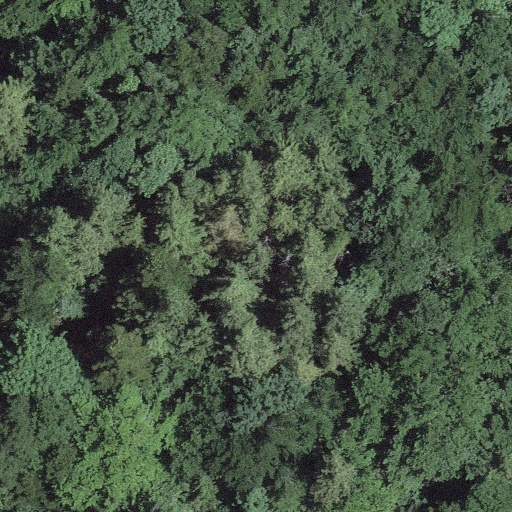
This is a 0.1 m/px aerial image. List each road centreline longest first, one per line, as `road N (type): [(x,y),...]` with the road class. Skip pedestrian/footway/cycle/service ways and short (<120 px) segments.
road 1 (track): [(0,199),(94,196),(462,144),(511,123)]
road 2 (track): [(162,0),(0,58)]
